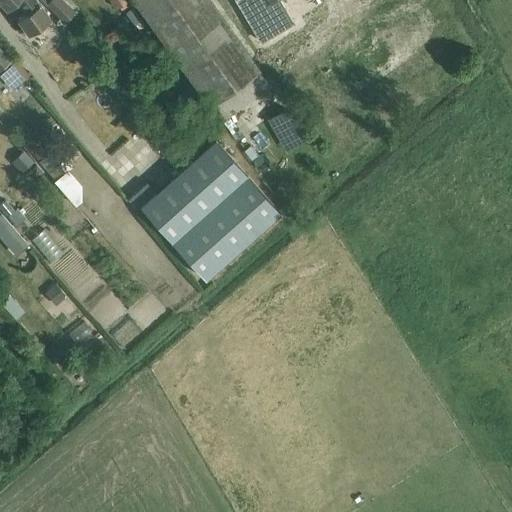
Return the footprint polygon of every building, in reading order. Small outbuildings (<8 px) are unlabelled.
[(18,20),(28,34),(50,19),(37,0),(0,0),(0,2),(7,9),(16,0),(26,14),(18,20)] [(42,0),(65,22),(76,11),(64,0),(42,0)] [(133,0),(221,119),(268,84),(258,68),(208,0),(133,0)] [(236,0),(261,41),(292,23),(279,0),(236,0)] [(0,68),(10,60),(0,48),(0,68)] [(56,124),(50,129),(60,141),(67,136),(56,124)] [(204,277),(279,210),(215,139),(140,206),(204,277)] [(49,152),(39,160),(39,161),(55,180),(65,172),(49,152)] [(36,165),(28,171),(31,176),(39,176),(43,173),(36,165)] [(56,180),(74,200),(90,186),(72,166),(56,180)] [(5,199),(0,203),(0,207),(7,216),(14,210),(5,199)] [(0,215),(0,224),(15,242),(8,248),(15,255),(26,245),(0,215)] [(52,260),(66,248),(49,226),(34,238),(52,260)] [(66,297),(56,285),(45,294),(56,306),(66,297)] [(8,294),(0,300),(0,301),(15,319),(23,312),(8,294)] [(0,312),(0,328),(0,329),(8,321),(0,312)] [(38,373),(51,387),(60,379),(47,364),(38,373)]
